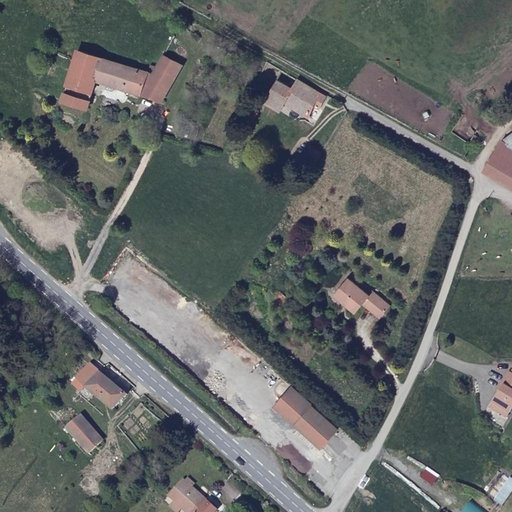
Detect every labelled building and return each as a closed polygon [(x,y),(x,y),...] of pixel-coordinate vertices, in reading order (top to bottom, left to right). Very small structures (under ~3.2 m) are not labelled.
[(64,101),(90,110),(91,106),(95,107),(97,101),(93,100),(98,85),(155,99),(162,101),(182,66),(163,55),(153,73),(78,51),(64,101)] [(279,80),(270,92),(281,99),(275,109),(277,110),(284,101),(309,115),(315,104),(319,107),(326,97),(299,80),(293,89),(279,80)] [(281,99),(270,92),(265,101),(275,109),(281,99)] [(257,106),(245,101),(237,117),(249,123),(257,106)] [(511,144),(505,140),(484,171),(511,187),(511,144)] [(298,158),(311,165),(319,152),(306,144),(298,158)] [(335,294),(355,311),(363,303),(380,316),(390,305),(373,290),(370,294),(349,277),(335,294)] [(90,361),(73,378),(83,388),(109,409),(125,394),(90,361)] [(504,384),(492,404),(503,412),(505,407),(511,410),(511,409),(511,371),(510,370),(503,383),(504,384)] [(83,388),(73,378),(70,382),(79,390),(83,388)] [(274,408),(278,411),(320,449),(340,428),(292,387),(274,408)] [(505,407),(503,412),(508,415),(511,410),(505,407)] [(80,413),(63,425),(87,453),(102,438),(80,413)] [(182,480),(188,486),(191,482),(186,477),(182,480)] [(220,511),(221,511),(214,505),(212,509),(188,486),(182,480),(181,479),(165,494),(170,499),(178,507),(183,511),(220,511)] [(174,511),(178,507),(170,499),(167,504),(174,511)]
